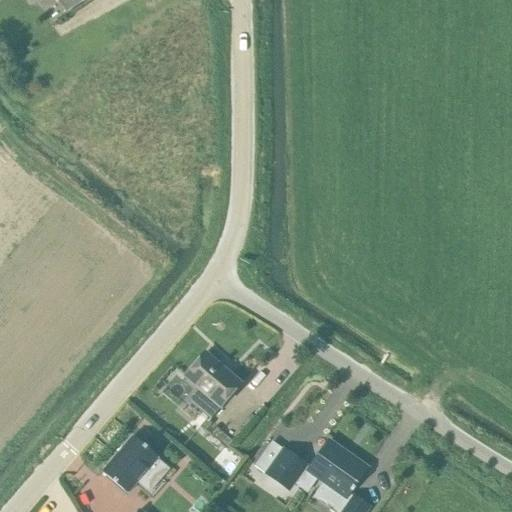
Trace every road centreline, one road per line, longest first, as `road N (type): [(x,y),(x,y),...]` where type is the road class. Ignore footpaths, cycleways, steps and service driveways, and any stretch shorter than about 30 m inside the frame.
road 1 (unclassified): [(511,470),(212,280)]
road 2 (tertiary): [(13,511),(212,280)]
road 3 (tertiary): [(212,280),(237,227),(243,182),(239,0)]
